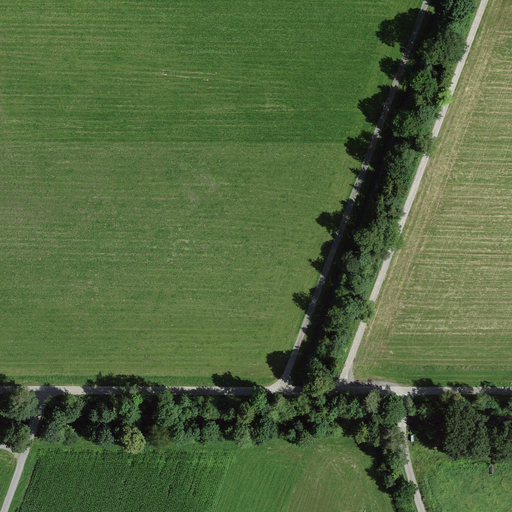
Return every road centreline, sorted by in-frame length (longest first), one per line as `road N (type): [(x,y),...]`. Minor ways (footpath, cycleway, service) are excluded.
road 1 (track): [(339,392),(486,0)]
road 2 (track): [(427,0),(280,391)]
road 3 (track): [(48,393),(339,392)]
road 4 (track): [(404,392),(404,453),(422,511)]
